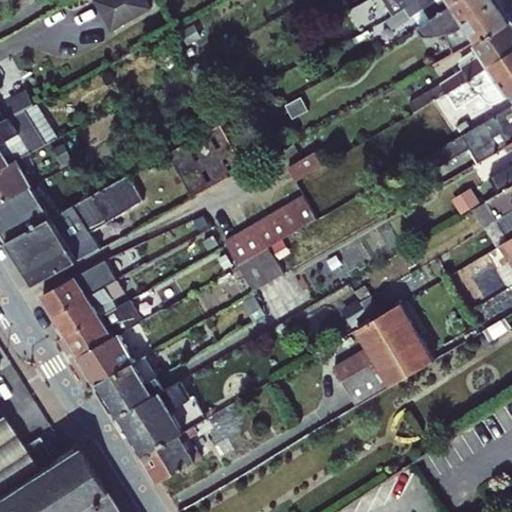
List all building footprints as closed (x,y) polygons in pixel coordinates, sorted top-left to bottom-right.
[(148,0),(95,0),(112,30),(153,8),(148,0)] [(451,0),(414,0),(395,13),(373,27),(380,37),(414,14),(425,8),(431,16),(453,1),(451,0)] [(382,0),(389,11),(392,8),(395,13),(414,0),(382,0)] [(511,21),(511,16),(501,0),(454,0),(453,1),(479,41),(511,21)] [(453,1),(431,16),(421,27),(425,33),(443,33),(451,31),(460,49),(470,44),(476,54),(477,55),(483,52),(476,43),(479,41),(453,1)] [(511,49),(511,21),(479,41),(476,43),(483,52),(491,64),(511,49)] [(176,41),(160,49),(170,67),(186,60),(176,41)] [(491,64),(511,93),(511,92),(511,49),(491,64)] [(464,68),(409,102),(416,111),(440,96),(491,64),(483,52),(477,55),(476,54),(460,63),(464,68)] [(491,64),(440,96),(447,110),(456,105),(458,107),(481,92),(483,95),(484,97),(486,99),(488,100),(491,101),(493,102),(496,102),(498,101),(511,93),(491,64)] [(12,114),(38,102),(28,88),(8,99),(12,114)] [(12,114),(7,117),(0,120),(0,141),(12,161),(18,157),(23,155),(59,137),(38,102),(12,114)] [(511,104),(426,156),(434,169),(471,147),(479,160),(511,140),(511,104)] [(222,123),(169,152),(193,197),(246,168),(222,123)] [(387,129),(368,139),(376,155),(396,145),(387,129)] [(0,141),(0,167),(12,161),(0,141)] [(65,142),(55,147),(61,162),(72,157),(65,142)] [(316,150),(288,167),(296,181),(325,165),(316,150)] [(18,157),(26,171),(30,169),(23,155),(18,157)] [(12,161),(0,167),(0,203),(33,184),(26,171),(18,157),(12,161)] [(511,163),(490,176),(499,192),(511,184),(511,163)] [(130,173),(53,216),(80,258),(102,247),(92,231),(146,199),(130,173)] [(33,184),(0,203),(0,228),(1,228),(8,240),(52,215),(33,184)] [(511,184),(499,192),(486,199),(491,209),(479,216),(485,227),(511,210),(511,184)] [(472,187),(452,199),(461,213),(481,201),(472,187)] [(304,194),(225,239),(239,263),(270,246),(318,218),(304,194)] [(511,210),(485,227),(496,247),(500,244),(511,236),(511,210)] [(52,215),(8,240),(36,284),(80,258),(53,216),(52,215)] [(214,233),(204,239),(209,249),(219,243),(214,233)] [(511,236),(500,244),(511,262),(511,236)] [(270,246),(239,263),(255,290),(285,272),(270,246)] [(227,252),(218,257),(226,269),(235,264),(227,252)] [(112,255),(77,274),(90,294),(106,285),(102,278),(120,268),(112,255)] [(55,315),(90,294),(77,274),(42,294),(55,315)] [(103,315),(120,305),(115,297),(128,290),(120,277),(106,285),(90,294),(103,315)] [(55,315),(68,336),(103,315),(90,294),(55,315)] [(347,308),(357,328),(383,312),(373,294),(347,308)] [(255,295),(242,301),(254,320),(267,313),(255,295)] [(103,315),(115,334),(119,332),(138,322),(144,318),(131,298),(120,305),(103,315)] [(368,346),(392,385),(438,359),(402,301),(383,312),(357,328),(368,346)] [(68,336),(80,356),(115,334),(103,315),(68,336)] [(511,325),(506,316),(484,330),(490,340),(511,326),(511,325)] [(138,322),(119,332),(126,344),(132,341),(133,342),(145,334),(138,322)] [(119,332),(115,334),(80,356),(97,383),(136,360),(126,344),(119,332)] [(265,334),(260,345),(272,351),(277,340),(265,334)] [(358,405),(392,385),(368,346),(334,366),(358,405)] [(163,389),(166,387),(147,354),(136,360),(156,393),(163,389)] [(136,360),(97,383),(119,416),(156,393),(136,360)] [(187,430),(208,416),(195,394),(191,396),(181,379),(166,387),(163,389),(187,430)] [(156,393),(119,416),(143,455),(182,433),(187,430),(163,389),(156,393)] [(0,492),(39,467),(24,445),(4,411),(0,413),(0,492)] [(182,433),(198,459),(210,452),(201,436),(215,428),(208,416),(187,430),(182,433)] [(182,433),(143,455),(160,481),(198,459),(182,433)] [(39,467),(54,457),(39,435),(24,445),(39,467)] [(67,511),(105,487),(77,442),(54,457),(39,467),(0,492),(0,511),(67,511)] [(120,511),(105,487),(67,511),(120,511)]
